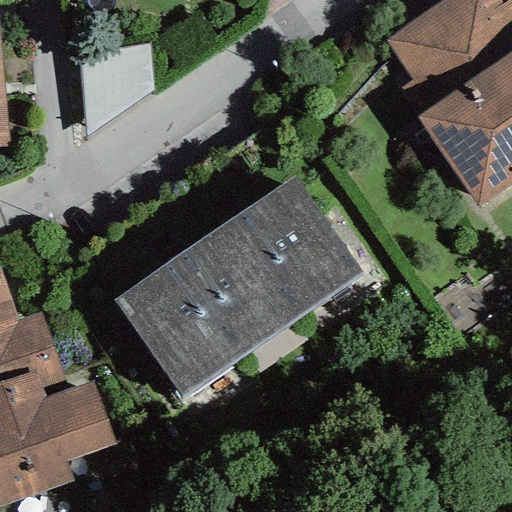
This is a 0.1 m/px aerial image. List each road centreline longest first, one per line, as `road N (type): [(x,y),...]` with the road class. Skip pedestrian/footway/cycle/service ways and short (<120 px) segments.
road 1 (residential): [(63,193),(348,0)]
road 2 (residential): [(41,0),(63,193)]
